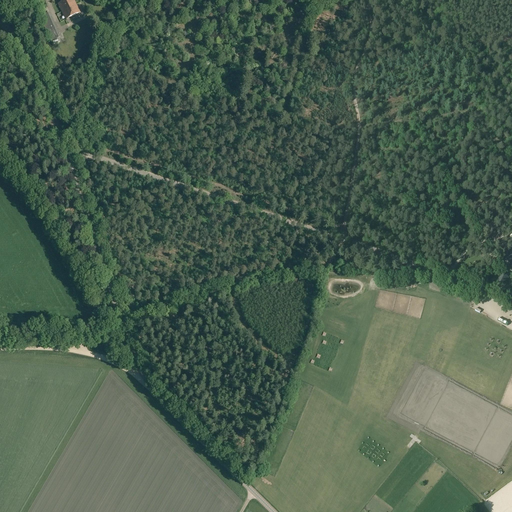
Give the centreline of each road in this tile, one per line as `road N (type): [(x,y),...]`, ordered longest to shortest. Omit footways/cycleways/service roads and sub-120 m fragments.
road 1 (unclassified): [(511,312),(463,282),(313,229),(94,156),(68,161)]
road 2 (tertiary): [(273,511),(144,379),(68,161)]
road 3 (track): [(344,227),(80,141),(54,143),(0,127)]
road 4 (track): [(344,227),(359,126),(354,85),(370,27),(366,0)]
road 5 (track): [(359,126),(473,111),(490,136),(511,144)]
road 6 (tertiary): [(68,161),(40,79),(0,20)]
road 7 (track): [(102,26),(257,0)]
road 8 (track): [(102,26),(79,156)]
